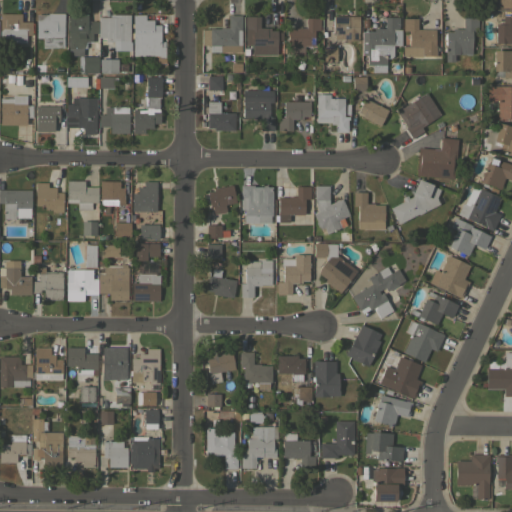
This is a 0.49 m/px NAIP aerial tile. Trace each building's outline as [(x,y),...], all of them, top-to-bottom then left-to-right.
[(511,0),(511,8),(498,8),(498,0),(511,0)] [(0,13),(21,13),(21,21),(31,21),(31,34),(25,34),(25,42),(0,42),(0,13)] [(63,47),(42,47),(42,38),(36,38),(36,14),(47,14),(47,13),(63,13),(63,47)] [(86,14),(86,24),(90,24),(90,21),(97,21),(97,33),(92,33),(92,40),(88,40),(88,42),(85,42),(83,48),(68,48),(68,14),(86,14)] [(129,14),(129,41),(105,41),(105,37),(98,37),(98,17),(109,17),(109,14),(129,14)] [(144,14),(144,20),(152,20),(152,25),(159,25),(160,47),(164,47),(164,56),(159,56),(159,55),(132,56),(132,14),(144,14)] [(240,45),(220,45),(220,52),(210,52),(211,45),(202,45),(202,30),(209,30),(209,28),(219,28),(219,27),(227,27),(227,15),(240,15),(240,45)] [(501,24),(501,15),(511,15),(511,42),(494,42),(495,24),(501,24)] [(259,27),(270,27),(270,30),(276,30),(276,45),(245,45),(245,16),(259,16),(259,27)] [(358,16),(358,40),(343,40),(343,38),(333,38),(334,33),(332,33),(332,16),(358,16)] [(401,29),(401,45),(392,45),(392,56),(389,58),(385,58),(385,65),(367,64),(367,55),(360,55),(361,31),(366,32),(366,31),(373,31),(373,28),(384,28),(384,17),(398,16),(398,29),(401,29)] [(319,17),(319,29),(314,29),(313,46),(299,45),(299,53),(288,53),(289,46),(287,46),(288,28),(297,28),(297,27),(305,27),(305,17),(319,17)] [(477,17),(477,29),(471,29),(471,54),(454,54),(453,61),(445,61),(445,31),(452,31),(452,29),(463,29),(463,17),(477,17)] [(401,56),(401,46),(409,46),(409,30),(403,30),(403,18),(417,18),(417,29),(434,29),(434,45),(435,45),(435,55),(422,55),(422,56),(414,56),(401,56)] [(336,46),(336,61),(323,61),(323,47),(336,46)] [(511,50),(511,77),(502,77),(503,70),(492,70),(492,50),(511,50)] [(97,73),(82,72),(82,56),(98,56),(97,73)] [(98,72),(98,58),(116,58),(116,72),(98,72)] [(391,74),(391,62),(399,62),(399,74),(391,74)] [(221,76),(221,89),(206,89),(206,75),(221,76)] [(112,76),(112,77),(116,77),(116,81),(112,81),(112,87),(98,87),(98,76),(112,76)] [(160,97),(151,97),(151,109),(159,109),(159,123),(152,123),(152,128),(144,128),(144,133),(132,133),(132,109),(139,109),(139,96),(145,96),(146,76),(160,77),(160,97)] [(364,76),(365,90),(352,90),(352,76),(364,76)] [(511,119),(497,119),(497,100),(491,100),(491,86),(497,86),(497,85),(511,85),(511,119)] [(255,90),(255,89),(259,89),(259,90),(272,90),(272,102),(268,102),(268,116),(273,116),(273,130),(260,130),(260,119),(252,119),(252,117),(242,117),(242,102),(242,90),(255,90)] [(330,90),(330,101),(343,101),(343,116),(348,116),(348,120),(347,120),(346,131),(334,131),(334,118),(330,118),(329,122),(315,122),(315,101),(318,101),(318,90),(330,90)] [(426,92),(439,114),(420,127),(423,131),(411,138),(404,128),(406,127),(396,111),(426,92)] [(377,97),(374,103),(387,109),(379,125),(362,117),(363,114),(357,111),(364,98),(366,99),(368,93),(377,97)] [(26,105),(32,105),(32,117),(26,117),(25,124),(0,124),(0,97),(12,97),(12,94),(26,94),(26,105)] [(95,133),(82,133),(82,127),(76,127),(76,121),(71,121),(71,103),(72,103),(72,97),(95,98),(95,133)] [(309,101),(309,116),(302,116),(302,119),(291,119),(291,130),(277,130),(277,117),(283,117),(283,101),(309,101)] [(234,112),(233,130),(213,130),(213,127),(206,127),(206,103),(218,104),(218,112),(234,112)] [(59,105),(59,125),(53,125),(53,131),(35,131),(35,130),(33,130),(33,123),(35,123),(35,105),(59,105)] [(112,107),(112,106),(127,106),(127,112),(128,112),(128,133),(109,133),(109,126),(98,126),(98,114),(104,114),(104,107),(112,107)] [(511,127),(511,154),(489,148),(491,143),(485,141),(488,129),(495,131),(498,123),(511,127)] [(415,175),(418,147),(439,149),(440,137),(456,139),(453,178),(415,175)] [(486,162),(487,163),(489,156),(511,164),(511,179),(504,177),(499,189),(487,185),(486,187),(481,185),(482,182),(479,181),(486,162)] [(417,214),(417,213),(397,223),(389,208),(402,201),(400,198),(406,195),(407,198),(411,196),(417,179),(432,184),(431,186),(439,189),(435,198),(438,203),(417,214)] [(83,180),(83,187),(97,187),(97,202),(91,202),(91,209),(77,209),(77,202),(66,202),(66,180),(83,180)] [(119,181),(119,187),(122,187),(122,196),(123,196),(122,205),(100,205),(100,199),(99,199),(99,181),(119,181)] [(131,211),(131,192),(136,193),(136,187),(143,187),(143,181),(156,181),(155,211),(131,211)] [(44,209),(44,205),(34,205),(35,182),(47,182),(47,187),(55,187),(55,192),(62,192),(62,211),(51,211),(51,209),(44,209)] [(231,185),(235,202),(224,204),(225,211),(213,214),(212,206),(209,207),(206,192),(213,191),(213,188),(231,185)] [(271,215),(270,215),(270,222),(245,222),(245,215),(243,215),(243,209),(240,209),(240,185),(253,185),(253,188),(259,188),(259,186),(261,186),(262,185),(265,185),(267,186),(271,186),(271,215)] [(328,185),(328,204),(341,198),(348,214),(343,217),(347,224),(322,235),(318,226),(317,226),(315,222),(316,221),(312,213),(317,211),(314,200),(313,185),(328,185)] [(491,231),(483,227),(483,226),(456,214),(462,203),(463,204),(472,185),(479,189),(479,188),(480,188),(481,187),(487,190),(487,192),(500,198),(493,211),(499,214),(491,231)] [(303,198),(303,214),(288,214),(288,222),(277,222),(277,197),(287,197),(287,196),(295,196),(295,186),(309,186),(309,198),(303,198)] [(0,189),(30,189),(30,208),(29,208),(29,217),(14,217),(14,219),(3,219),(3,202),(0,202),(0,189)] [(352,192),(365,192),(365,203),(373,203),(373,204),(383,204),(383,229),(357,229),(357,205),(352,205),(352,192)] [(471,225),(470,227),(489,236),(483,248),(472,243),(467,255),(447,246),(455,229),(449,227),(453,217),(471,225)] [(95,235),(81,235),(81,221),(95,221),(95,235)] [(114,222),(129,222),(130,237),(114,237),(114,222)] [(157,224),(158,238),(139,239),(138,224),(157,224)] [(220,225),(220,237),(205,237),(205,225),(220,225)] [(145,242),(157,242),(157,255),(145,255),(145,260),(133,260),(133,242),(145,242)] [(313,242),(325,243),(325,244),(336,244),(336,254),(356,271),(338,293),(323,281),(325,279),(317,273),(320,269),(319,268),(325,261),(323,260),(323,257),(313,257),(313,242)] [(220,258),(206,258),(206,244),(220,243),(220,258)] [(95,266),(84,267),(84,244),(95,244),(95,266)] [(118,244),(118,256),(101,256),(100,244),(118,244)] [(282,281),(282,266),(280,266),(280,258),(293,258),(293,254),(308,254),(308,280),(301,280),(301,283),(290,283),(290,294),(276,294),(276,281),(282,281)] [(462,278),(468,281),(460,298),(452,294),(428,282),(434,269),(439,271),(447,254),(469,265),(462,278)] [(19,267),(19,276),(29,276),(29,294),(9,294),(9,289),(4,289),(4,287),(0,287),(0,267),(3,267),(3,260),(18,260),(18,267),(19,267)] [(259,267),(259,260),(271,260),(271,268),(270,268),(270,285),(252,285),(252,297),(239,297),(239,283),(244,283),(244,267),(259,267)] [(108,293),(97,293),(97,272),(103,272),(103,267),(106,267),(106,265),(120,265),(120,264),(126,264),(126,267),(127,267),(127,300),(108,299),(108,293)] [(397,268),(404,280),(397,284),(386,291),(383,287),(377,290),(383,300),(385,299),(391,310),(390,311),(383,316),(382,315),(378,317),(372,307),(369,309),(368,309),(365,311),(359,310),(358,309),(358,310),(350,296),(371,283),(367,277),(385,266),(389,273),(396,269),(397,268)] [(62,272),(61,299),(43,299),(43,289),(39,289),(39,293),(32,292),(32,281),(37,281),(38,267),(44,267),(44,271),(62,272)] [(211,276),(212,268),(220,270),(219,277),(235,280),(232,297),(212,294),(212,291),(205,290),(208,275),(211,276)] [(65,300),(65,269),(92,269),(92,278),(96,278),(96,294),(83,294),(83,300),(65,300)] [(131,300),(131,282),(137,282),(137,273),(158,273),(158,300),(131,300)] [(451,318),(440,313),(435,325),(416,316),(428,291),(457,304),(451,318)] [(415,323),(416,322),(436,332),(436,331),(443,334),(435,351),(429,348),(422,362),(402,352),(410,334),(404,331),(409,320),(415,323)] [(380,333),(376,340),(378,340),(367,366),(352,360),(353,358),(344,354),(348,345),(349,346),(354,335),(355,335),(360,324),(380,333)] [(49,347),(49,354),(54,354),(54,359),(61,359),(61,373),(61,379),(34,379),(34,347),(49,347)] [(96,375),(91,375),(91,374),(90,374),(88,381),(76,381),(76,365),(65,365),(65,347),(82,347),(82,353),(96,353),(96,375)] [(126,347),(125,379),(101,379),(101,347),(126,347)] [(158,348),(158,370),(158,383),(148,383),(148,380),(143,380),(143,382),(131,382),(131,375),(128,375),(128,370),(130,370),(130,358),(138,358),(138,354),(146,354),(146,348),(158,348)] [(230,351),(234,369),(219,371),(220,381),(210,383),(205,359),(212,357),(212,355),(230,351)] [(252,351),(252,364),(259,364),(259,365),(270,365),(270,390),(257,390),(257,382),(255,382),(255,390),(243,390),(243,373),(239,373),(239,351),(252,351)] [(511,396),(503,396),(503,388),(485,388),(485,368),(492,368),(492,364),(497,364),(497,362),(503,362),(503,358),(504,358),(504,352),(511,352),(511,396)] [(296,355),(296,358),(303,358),(303,373),(301,373),(301,381),(291,380),(291,374),(276,374),(276,355),(296,355)] [(0,356),(19,356),(19,364),(30,364),(30,377),(28,377),(28,386),(0,386),(0,356)] [(419,364),(414,378),(420,380),(413,398),(404,395),(405,393),(378,383),(384,366),(393,369),(398,356),(419,364)] [(327,395),(327,396),(312,396),(312,361),(334,361),(334,372),(337,372),(337,385),(338,385),(338,395),(327,395)] [(94,401),(95,401),(95,407),(90,407),(90,401),(78,401),(78,386),(94,386),(94,401)] [(309,400),(295,400),(296,386),(309,386),(309,400)] [(128,402),(114,402),(114,390),(110,390),(110,387),(128,387),(128,402)] [(140,404),(136,404),(136,392),(140,392),(140,391),(154,391),(154,405),(140,405),(140,404)] [(219,406),(205,406),(205,393),(219,393),(219,406)] [(376,400),(377,401),(379,394),(404,401),(404,400),(411,402),(407,417),(395,414),(392,426),(371,420),(376,400)] [(156,409),(156,423),(156,428),(144,428),(144,422),(143,422),(143,409),(156,409)] [(99,410),(111,410),(111,424),(98,424),(99,410)] [(250,413),(250,411),(260,411),(260,413),(261,413),(261,422),(247,422),(247,414),(250,413)] [(41,418),(41,421),(46,421),(46,429),(42,429),(42,431),(39,431),(39,432),(61,432),(60,466),(42,466),(42,456),(38,456),(38,459),(31,459),(31,448),(37,448),(37,441),(31,440),(31,431),(30,431),(31,418),(41,418)] [(352,454),(336,454),(336,457),(319,457),(319,443),(334,443),(334,426),(331,426),(331,420),(352,420),(352,454)] [(232,453),(236,453),(235,468),(223,468),(223,455),(204,455),(205,428),(210,428),(210,424),(216,424),(216,428),(221,428),(221,431),(232,431),(232,453)] [(277,426),(277,438),(272,438),(272,446),(273,446),(273,448),(274,448),(274,457),(265,457),(265,456),(254,456),(254,467),(240,467),(240,455),(239,455),(239,447),(246,447),(246,438),(246,434),(250,434),(250,426),(277,426)] [(391,433),(390,446),(401,447),(400,460),(397,460),(397,461),(375,459),(376,454),(369,454),(369,452),(363,452),(364,440),(370,441),(370,431),(391,433)] [(294,432),(294,440),(307,440),(307,455),(313,455),(313,472),(299,472),(299,458),(291,458),(291,456),(281,456),(281,440),(284,440),(284,432),(294,432)] [(30,455),(15,455),(15,462),(0,462),(0,444),(9,444),(9,434),(24,434),(24,443),(30,443),(30,455)] [(93,436),(93,467),(81,467),(81,461),(73,461),(73,456),(66,456),(66,443),(67,443),(66,436),(86,436),(93,436)] [(147,436),(147,438),(157,438),(157,467),(130,468),(130,440),(131,440),(131,436),(147,436)] [(107,457),(102,457),(102,441),(121,441),(121,447),(126,447),(126,466),(107,467),(107,457)] [(469,460),(469,454),(488,454),(488,464),(487,464),(487,499),(475,499),(475,484),(454,484),(454,460),(469,460)] [(510,454),(510,466),(511,466),(511,488),(502,488),(502,478),(496,478),(495,461),(494,461),(494,454),(510,454)] [(372,468),(394,468),(394,467),(401,467),(401,486),(394,486),(394,501),(372,500),(372,480),(368,480),(368,470),(372,470),(372,468)]
